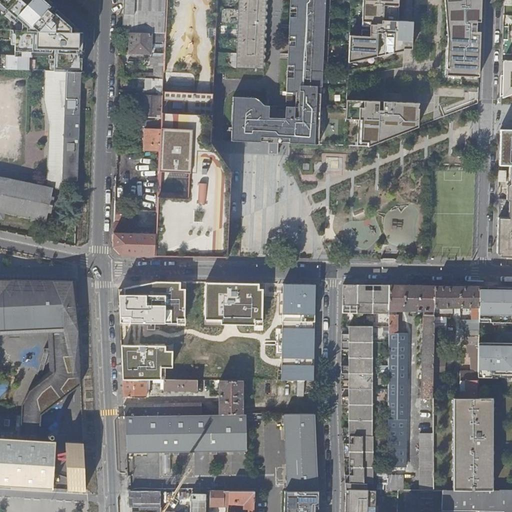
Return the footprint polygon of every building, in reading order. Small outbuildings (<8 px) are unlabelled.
[(44,0),(0,0),(0,11),(14,25),(15,29),(10,29),(11,45),(14,46),(14,52),(32,52),(54,53),(54,70),(81,71),(83,34),(81,32),(44,0)] [(233,98),(232,142),(261,143),(261,138),(268,139),(268,144),(273,144),(273,146),(278,146),(278,144),(283,144),(283,139),(290,140),(289,145),(319,145),(322,73),(327,73),(330,0),(296,0),(294,69),(287,69),(286,91),(296,92),(296,94),(286,94),(286,101),(296,101),(295,106),(294,106),(294,109),(270,108),(269,105),(265,104),(257,99),(233,98)] [(239,0),(237,67),(264,68),(264,59),(265,57),(265,55),(265,54),(265,45),(266,42),(266,41),(265,39),(266,29),(267,27),(267,25),(266,24),(266,15),(267,14),(267,13),(267,10),(267,0),(239,0)] [(361,35),(349,34),(348,63),(404,50),(404,48),(412,48),(413,21),(398,20),(399,0),(362,0),(361,25),(367,25),(367,29),(361,29),(361,35)] [(470,76),(478,76),(478,75),(480,0),(448,0),(448,13),(446,75),(453,75),(453,71),(471,71),(470,76)] [(0,69),(35,70),(36,58),(32,58),(32,52),(14,52),(14,55),(0,54),(0,69)] [(511,60),(503,61),(502,99),(511,94),(511,60)] [(81,77),(81,72),(67,72),(46,71),(45,101),(51,126),(49,160),(48,180),(78,181),(81,88),(81,77)] [(81,77),(81,88),(92,88),(93,78),(81,77)] [(159,151),(157,211),(156,232),(154,256),(228,257),(228,252),(228,247),(229,230),(230,216),(232,171),(231,171),(211,141),(214,92),(162,91),(161,118),(160,121),(160,129),(160,131),(159,151)] [(418,105),(347,100),(346,119),(361,120),(360,141),(367,142),(367,147),(417,126),(418,105)] [(131,128),(127,128),(117,127),(117,137),(130,137),(131,128)] [(143,150),(159,151),(160,131),(160,129),(137,128),(137,133),(144,134),(143,150)] [(499,134),(499,136),(499,139),(511,139),(511,143),(499,143),(499,164),(509,164),(509,184),(507,185),(506,199),(508,201),(508,217),(498,217),(497,252),(500,256),(503,256),(511,256),(511,136),(510,137),(510,134),(499,134)] [(505,181),(507,171),(499,170),(498,180),(505,181)] [(0,211),(5,212),(46,221),(48,212),(51,212),(54,198),(51,197),(53,189),(0,177),(0,211)] [(114,202),(113,222),(126,222),(126,202),(114,202)] [(122,255),(154,256),(156,232),(157,211),(140,211),(138,211),(138,223),(146,223),(146,234),(113,233),(113,246),(122,255)] [(78,331),(76,280),(0,278),(0,331),(50,330),(52,330),(53,326),(62,327),(62,330),(78,331)] [(119,289),(121,324),(186,325),(187,281),(156,281),(119,289)] [(206,282),(206,320),(222,320),(222,325),(254,325),(254,321),(264,320),(264,289),(260,289),(260,284),(206,282)] [(317,284),(282,284),(280,381),(314,381),(317,284)] [(388,313),(388,301),(389,285),(380,285),(380,290),(364,290),(365,284),(343,284),(342,312),(388,313)] [(422,398),(432,398),(433,366),(434,308),(434,285),(389,285),(388,301),(388,313),(387,356),(387,383),(387,399),(387,450),(404,450),(407,328),(397,328),(397,309),(424,310),(422,398)] [(434,285),(434,308),(439,308),(439,313),(453,313),(452,308),(472,307),(472,320),(460,320),(460,327),(466,327),(466,336),(478,336),(478,322),(478,318),(478,286),(434,285)] [(511,287),(478,286),(478,318),(488,318),(488,322),(511,322),(511,287)] [(374,511),(375,492),(366,492),(366,485),(370,485),(371,436),(370,436),(372,326),(349,326),(349,334),(342,334),(342,349),(349,350),(349,366),(341,365),(341,381),(348,381),(348,397),(341,397),(342,412),(348,412),(348,428),(342,428),(343,436),(349,436),(349,444),(343,444),(344,459),(349,460),(349,476),(344,476),(345,494),(344,511),(374,511)] [(0,486),(52,489),(53,449),(54,449),(54,440),(53,440),(53,437),(37,437),(40,413),(79,383),(78,331),(62,330),(52,330),(50,330),(49,370),(27,389),(21,404),(20,425),(13,424),(13,412),(0,411),(0,486)] [(468,354),(468,355),(478,355),(478,343),(478,341),(466,341),(466,353),(468,354)] [(511,343),(478,343),(478,355),(478,374),(511,374),(511,343)] [(167,344),(121,345),(124,377),(161,377),(161,369),(173,368),(173,351),(166,350),(167,344)] [(243,350),(192,347),(191,358),(196,358),(196,375),(247,377),(248,362),(254,362),(255,351),(243,350)] [(460,372),(460,398),(477,398),(478,377),(478,374),(478,355),(468,355),(468,357),(469,357),(469,372),(460,372)] [(83,364),(82,392),(84,392),(85,382),(91,382),(91,365),(83,364)] [(139,379),(123,379),(123,386),(124,397),(146,397),(146,379),(139,379)] [(198,380),(158,379),(158,383),(161,383),(161,386),(163,386),(163,390),(198,390),(198,380)] [(220,415),(243,414),(243,380),(232,380),(220,380),(220,415)] [(452,398),(452,491),(492,491),(490,398),(477,398),(460,398),(452,398)] [(143,404),(124,404),(124,416),(201,415),(201,404),(187,404),(143,404)] [(317,491),(314,413),(284,414),(287,491),(317,491)] [(201,415),(124,416),(126,448),(126,452),(171,452),(246,451),(244,414),(243,414),(220,415),(201,415)] [(432,491),(432,434),(420,434),(420,491),(432,491)] [(82,444),(65,442),(67,490),(85,492),(82,444)] [(404,476),(387,476),(387,491),(398,491),(404,491),(404,476)] [(287,491),(284,491),(283,511),(316,511),(317,491),(287,491)] [(452,491),(441,491),(440,511),(452,511),(511,511),(511,491),(492,491),(452,491)] [(159,511),(160,492),(128,492),(129,511),(159,511)] [(228,504),(229,492),(210,492),(209,505),(228,505),(228,504)] [(252,511),(254,492),(229,492),(228,504),(244,504),(243,509),(248,509),(247,511),(252,511)] [(205,511),(206,494),(191,493),(189,511),(205,511)]
